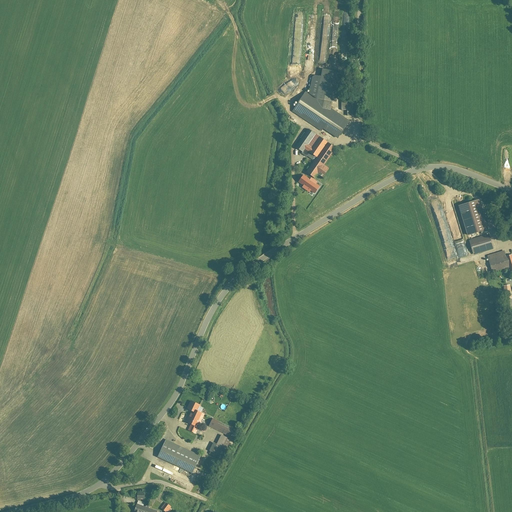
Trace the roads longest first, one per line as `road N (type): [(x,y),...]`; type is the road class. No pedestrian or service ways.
road 1 (tertiary): [(18,511),(105,480),(177,393),(214,306),(242,271),(353,198),(417,167)]
road 2 (unclassified): [(417,167),(370,148),(358,122),(357,0)]
road 3 (unknown): [(95,487),(163,484),(215,504)]
